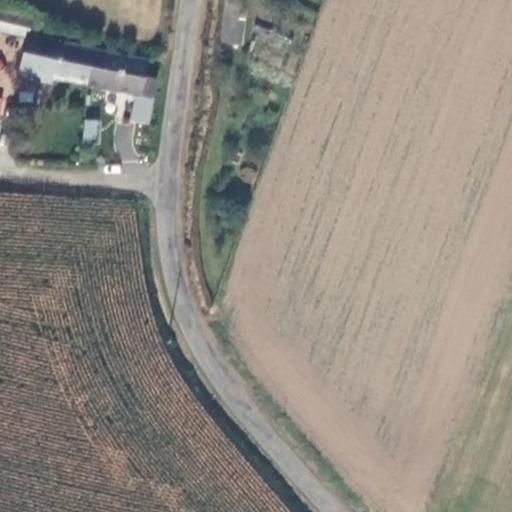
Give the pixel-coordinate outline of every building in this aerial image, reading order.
[(240,0),(222,0),(218,36),(236,38),(240,0)] [(40,15),(3,5),(0,16),(0,20),(36,31),(40,15)] [(64,75),(94,82),(103,45),(43,31),(33,75),(59,81),(64,75)] [(145,71),(149,52),(103,45),(94,82),(152,97),(158,73),(145,71)] [(84,117),(80,140),(102,144),(106,122),(84,117)]
